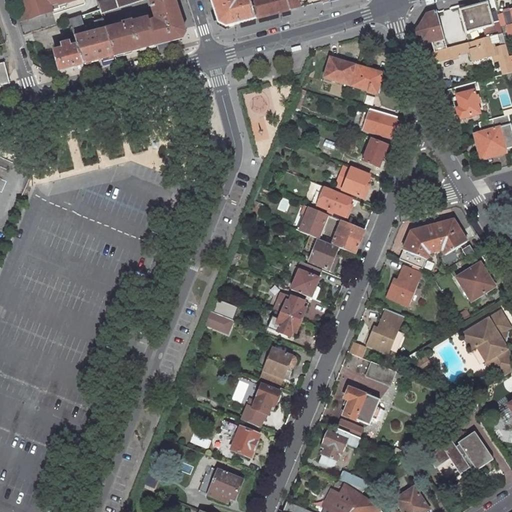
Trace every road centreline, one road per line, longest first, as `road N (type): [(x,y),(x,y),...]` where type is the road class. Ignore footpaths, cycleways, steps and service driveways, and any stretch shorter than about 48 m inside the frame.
road 1 (residential): [(131,408),(234,158),(212,56)]
road 2 (residential): [(381,217),(265,511)]
road 3 (unknown): [(215,202),(104,168),(73,181),(78,202),(196,250)]
road 4 (tertiary): [(212,56),(391,3)]
road 5 (tertiary): [(35,106),(212,56)]
